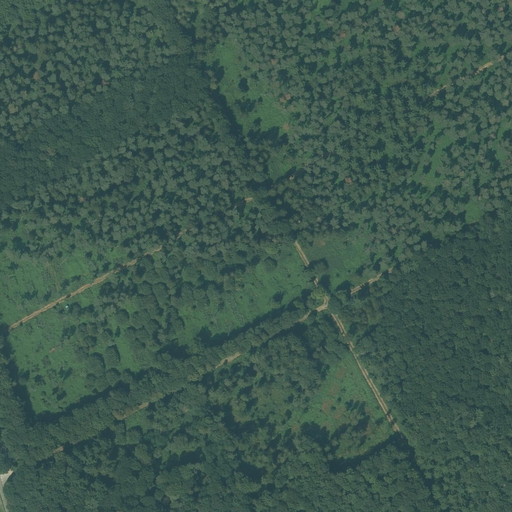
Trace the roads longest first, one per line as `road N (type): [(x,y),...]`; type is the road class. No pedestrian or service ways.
road 1 (unknown): [(0,337),(511,49)]
road 2 (track): [(11,472),(329,304)]
road 3 (track): [(161,0),(329,304)]
road 4 (track): [(329,304),(443,511)]
road 5 (track): [(329,304),(511,205)]
road 6 (unknown): [(68,511),(18,422),(0,357)]
